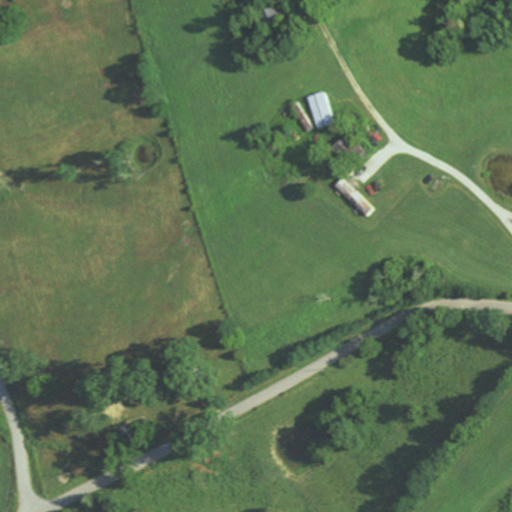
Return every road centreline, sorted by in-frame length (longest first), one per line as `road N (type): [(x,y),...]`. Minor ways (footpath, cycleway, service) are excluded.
road 1 (residential): [(511,310),(476,306),(411,317),(43,511)]
road 2 (residential): [(26,511),(0,391)]
